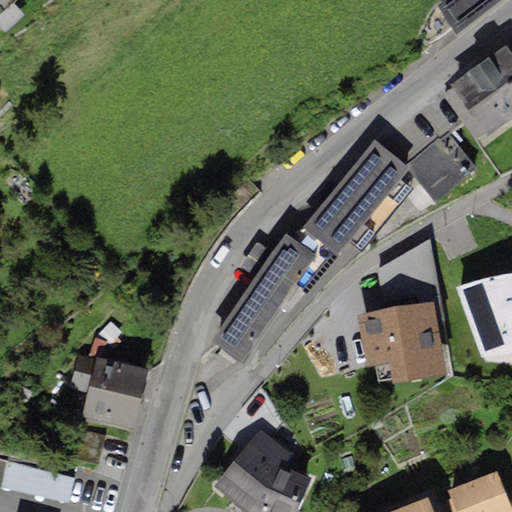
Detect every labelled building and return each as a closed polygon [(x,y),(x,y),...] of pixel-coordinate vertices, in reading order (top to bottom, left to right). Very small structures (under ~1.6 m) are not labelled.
[(438,0),(430,10),(417,37),(423,43),(451,26),(454,30),(494,0),(438,0)] [(511,41),(450,85),(470,114),(483,133),(511,112),(511,41)] [(474,166),(446,132),(406,163),(433,199),(474,166)] [(301,225),(334,252),(347,236),(360,247),(410,187),(399,178),(407,167),(372,138),(349,166),(301,225)] [(263,264),(210,336),(241,358),(278,309),(284,313),(321,262),(311,255),(314,252),(286,232),(263,264)] [(404,305),(357,313),(365,365),(374,364),(377,382),(443,371),(432,301),(404,305)] [(148,366),(97,353),(95,361),(78,356),(71,382),(89,386),(71,459),(95,465),(106,423),(132,429),(140,399),(148,366)] [(288,456),(291,450),(261,426),(235,459),(215,485),(247,511),(250,511),(295,511),(309,477),(300,472),(288,456)] [(510,511),(495,471),(447,490),(454,505),(455,511),(510,511)] [(385,511),(432,511),(427,497),(385,511)]
